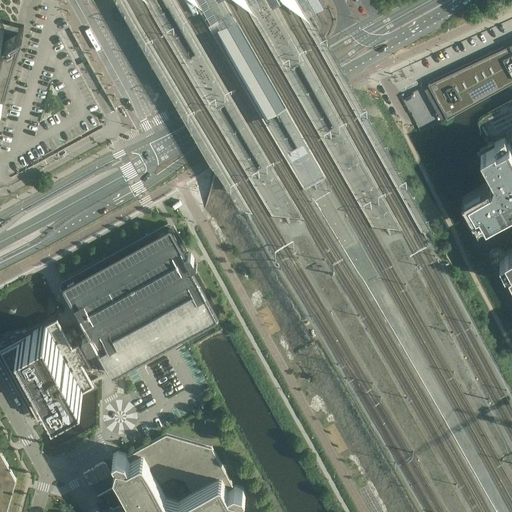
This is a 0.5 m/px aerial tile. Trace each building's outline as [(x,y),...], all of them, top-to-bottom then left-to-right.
[(204,0),(231,50),(241,44),(252,64),(320,26),(305,0),(204,0)] [(8,80),(22,34),(23,30),(18,29),(0,38),(0,33),(4,31),(0,30),(0,82),(3,83),(8,80)] [(447,118),(511,82),(511,44),(428,84),(446,117),(447,118)] [(511,146),(509,140),(507,141),(504,137),(494,142),(496,145),(481,153),(494,177),(495,178),(493,185),(492,184),(469,197),(477,212),(473,214),(479,224),(485,221),(486,223),(511,208),(511,251),(504,255),(505,257),(499,260),(505,271),(507,269),(511,277),(511,146)] [(220,314),(194,266),(197,264),(191,254),(188,253),(186,254),(172,227),(169,226),(64,284),(63,287),(77,312),(83,322),(86,328),(89,334),(82,338),(88,349),(91,349),(96,347),(111,374),(114,374),(118,372),(219,316),(220,314)] [(69,339),(57,318),(2,349),(32,404),(31,405),(31,406),(31,407),(31,408),(32,409),(33,409),(34,409),(38,416),(94,385),(69,339)] [(241,511),(237,504),(240,495),(241,495),(246,493),(243,488),(235,485),(234,486),(212,446),(166,433),(127,455),(126,454),(118,452),(113,454),(116,459),(117,460),(115,471),(138,511),(241,511)] [(0,511),(6,511),(16,480),(6,460),(0,450),(0,511)] [(110,474),(110,472),(105,463),(103,462),(95,466),(94,469),(92,468),(84,473),(83,475),(88,484),(91,485),(99,480),(99,478),(102,479),(110,474)]
